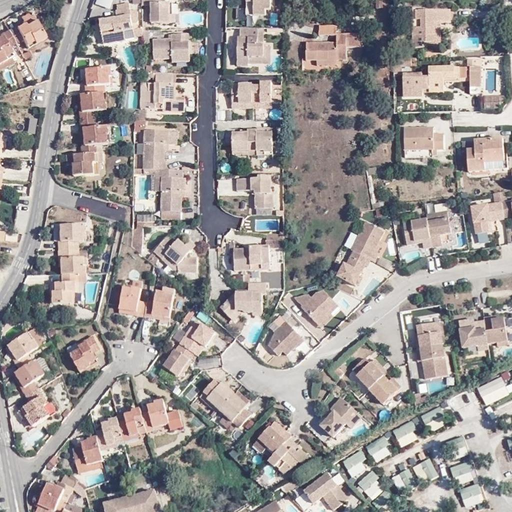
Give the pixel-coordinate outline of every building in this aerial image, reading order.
[(155,24),(172,24),(172,4),(167,4),(166,0),(145,0),(145,6),(154,6),(155,24)] [(246,0),(246,8),(254,8),(254,14),(264,14),(265,7),(270,7),(270,0),(246,0)] [(132,4),(118,6),(120,12),(119,12),(120,18),(102,20),(105,39),(120,37),(120,42),(138,40),(138,39),(139,39),(146,38),(145,30),(142,30),(140,11),(133,12),(132,4)] [(435,24),(440,24),(449,24),(449,12),(412,12),(411,50),(424,50),(424,44),(434,44),(435,24)] [(20,22),(23,26),(25,31),(35,25),(30,16),(20,22)] [(439,50),(440,24),(435,24),(434,44),(424,44),(424,50),(439,50)] [(23,26),(8,34),(17,50),(23,46),(25,49),(35,44),(38,47),(45,43),(35,25),(25,31),(23,26)] [(258,28),(240,27),(240,36),(237,37),(236,65),(248,65),(249,63),(249,57),(262,57),(263,44),(257,44),(257,41),(263,40),(263,31),(258,31),(258,28)] [(336,27),(319,27),(319,37),(336,36),(336,27)] [(0,72),(15,64),(10,53),(17,50),(8,34),(0,38),(2,41),(0,41),(0,72)] [(174,41),(156,41),(157,59),(175,58),(175,63),(192,62),(192,44),(195,44),(195,34),(174,35),(174,41)] [(305,66),(311,65),(310,46),(339,46),(339,61),(346,61),(346,48),(363,48),(362,36),(337,36),(337,42),(306,42),(305,66)] [(35,44),(25,49),(27,53),(38,47),(35,44)] [(249,57),(249,63),(269,63),(270,45),(263,44),(262,57),(249,57)] [(310,46),(311,65),(336,65),(336,61),(339,61),(339,46),(310,46)] [(24,82),(32,79),(29,67),(21,69),(24,82)] [(441,78),(459,79),(469,79),(469,94),(481,94),(480,68),(427,69),(428,78),(419,78),(420,74),(401,75),(400,97),(420,97),(420,93),(442,93),(441,83),(441,78)] [(92,96),(105,95),(105,85),(112,85),(111,69),(86,71),(86,79),(87,87),(92,87),(92,96)] [(174,75),(157,75),(157,86),(157,95),(147,94),(147,112),(165,112),(165,114),(187,114),(188,101),(182,101),(177,101),(177,94),(177,87),(174,87),(174,75)] [(83,79),(84,97),(92,96),(92,87),(87,87),(86,79),(83,79)] [(282,104),(282,85),(272,85),(272,81),(260,81),(260,85),(233,83),(233,103),(253,103),(272,103),(282,104)] [(157,95),(157,86),(143,86),(143,111),(147,112),(147,94),(157,95)] [(81,114),(82,123),(98,121),(97,113),(110,112),(110,102),(106,102),(105,95),(92,96),(84,97),(86,114),(81,114)] [(504,110),(504,96),(484,96),(484,110),(504,110)] [(231,120),(231,111),(217,111),(217,120),(231,120)] [(101,147),(111,147),(110,138),(112,138),(111,129),(98,130),(98,121),(82,123),(82,132),(88,132),(90,148),(101,147)] [(145,121),(137,121),(136,132),(141,132),(145,128),(145,121)] [(432,128),(403,130),(404,152),(443,150),(442,135),(433,135),(432,128)] [(171,145),(172,132),(146,131),(145,170),(156,170),(166,170),(166,151),(166,145),(171,145)] [(265,150),(265,154),(272,154),(271,132),(231,133),(232,155),(240,155),(240,150),(248,150),(256,150),(265,150)] [(485,166),(503,165),(502,142),(473,144),(473,153),(467,153),(468,175),(485,174),(485,166)] [(90,148),(84,149),(85,157),(78,157),(79,165),(76,166),(76,179),(96,177),(96,166),(99,166),(98,157),(101,157),(101,147),(90,148)] [(79,165),(78,157),(68,159),(68,166),(76,166),(79,165)] [(507,165),(503,165),(485,166),(485,174),(507,172),(507,165)] [(166,170),(156,170),(156,178),(162,178),(162,192),(161,212),(181,213),(181,198),(185,198),(186,179),(183,179),(183,171),(166,170)] [(259,179),(236,179),(236,190),(237,191),(254,191),(255,208),(272,208),(272,191),(270,191),(270,176),(258,176),(259,179)] [(501,194),(495,196),(496,204),(503,202),(501,194)] [(511,200),(503,202),(506,218),(511,216),(511,200)] [(506,218),(503,202),(496,204),(474,207),(478,234),(490,233),(488,222),(506,218)] [(449,212),(428,216),(429,220),(433,246),(443,245),(442,240),(442,236),(453,233),(452,228),(451,221),(449,212)] [(425,248),(433,246),(429,220),(405,224),(409,246),(424,244),(425,248)] [(367,222),(351,251),(355,253),(370,261),(373,263),(379,254),(374,252),(385,231),(367,222)] [(140,225),(131,225),(130,229),(130,245),(140,254),(140,228),(140,225)] [(62,229),(62,239),(62,243),(65,243),(66,254),(69,253),(82,253),(81,246),(87,245),(87,236),(90,236),(90,228),(62,229)] [(479,244),(489,243),(487,233),(477,235),(479,244)] [(188,252),(182,245),(180,247),(174,241),(171,244),(165,238),(151,253),(159,261),(164,256),(174,266),(170,271),(172,273),(192,274),(192,259),(187,259),(186,254),(188,252)] [(186,241),(182,245),(188,252),(192,248),(186,241)] [(241,251),(232,251),(232,256),(232,272),(247,272),(248,266),(267,266),(267,249),(247,249),(247,253),(241,254),(241,251)] [(61,270),(65,270),(65,263),(69,262),(69,253),(66,254),(60,254),(61,270)] [(89,279),(92,279),(92,271),(86,271),(87,262),(82,262),(82,253),(69,253),(69,262),(65,263),(65,270),(66,270),(66,279),(87,279),(89,279)] [(370,261),(355,253),(347,265),(345,264),(338,276),(355,285),(366,265),(368,266),(370,261)] [(145,259),(151,264),(154,260),(148,255),(145,259)] [(164,256),(159,261),(170,271),(174,266),(164,256)] [(66,279),(62,279),(63,285),(60,285),(60,298),(56,298),(57,311),(76,310),(76,297),(78,297),(78,289),(82,289),(82,284),(89,284),(89,279),(87,279),(66,279)] [(133,290),(144,291),(144,282),(134,282),(134,288),(133,290)] [(60,298),(60,285),(51,286),(52,311),(57,311),(56,298),(60,298)] [(246,294),(259,295),(263,295),(263,285),(246,285),(246,294)] [(148,320),(150,304),(143,303),(144,291),(133,290),(133,293),(124,292),(123,311),(140,313),(140,319),(148,320)] [(258,314),(259,295),(246,294),(246,295),(238,295),(235,292),(217,310),(228,320),(236,313),(239,310),(242,314),(258,314)] [(309,295),(295,298),(302,308),(301,309),(318,325),(331,314),(330,311),(337,305),(325,292),(317,294),(312,298),(309,295)] [(161,305),(150,304),(148,320),(158,321),(159,319),(176,320),(179,298),(162,297),(161,305)] [(238,314),(236,313),(228,320),(230,322),(238,314)] [(494,318),(485,319),(486,325),(489,344),(499,343),(509,341),(506,319),(494,321),(494,318)] [(276,333),(271,347),(279,355),(283,352),(286,354),(296,344),(298,346),(304,340),(287,323),(276,333)] [(419,351),(445,347),(441,323),(419,327),(421,341),(418,340),(419,351)] [(192,354),(195,357),(203,345),(205,347),(215,334),(201,324),(197,330),(191,326),(178,344),(192,354)] [(479,354),(490,352),(489,344),(486,325),(469,327),(468,324),(460,325),(460,329),(464,351),(478,349),(479,354)] [(18,366),(23,373),(36,365),(31,358),(49,347),(39,332),(11,350),(20,364),(18,366)] [(98,338),(90,342),(92,346),(83,351),(84,353),(75,358),(85,376),(95,369),(93,366),(101,361),(98,356),(106,351),(98,338)] [(92,346),(90,342),(81,348),(83,351),(92,346)] [(192,354),(178,344),(161,368),(178,380),(189,363),(187,362),(192,354)] [(419,351),(417,351),(419,357),(424,357),(425,370),(448,367),(445,347),(419,351)] [(358,376),(371,391),(385,377),(389,374),(376,360),(358,376)] [(103,364),(101,361),(93,366),(95,369),(103,364)] [(25,394),(29,400),(43,391),(39,385),(50,378),(46,371),(42,373),(37,365),(36,365),(23,373),(20,375),(29,391),(25,394)] [(15,378),(25,394),(29,391),(20,375),(15,378)] [(385,377),(371,391),(383,405),(402,389),(397,383),(394,387),(390,382),(385,377)] [(477,390),(486,407),(509,394),(500,377),(477,390)] [(442,380),(430,381),(431,391),(443,390),(442,380)] [(220,410),(235,394),(222,383),(218,387),(213,382),(203,393),(220,410)] [(43,391),(29,400),(33,407),(27,411),(32,421),(30,423),(32,429),(34,432),(53,421),(47,411),(50,409),(46,401),(48,400),(43,391)] [(217,413),(220,410),(203,393),(199,396),(217,413)] [(247,406),(235,394),(220,410),(239,427),(250,415),(244,408),(247,406)] [(349,424),(359,412),(342,396),(331,409),(334,412),(322,425),(334,436),(346,422),(349,424)] [(499,419),(511,413),(511,399),(494,407),(499,419)] [(165,402),(158,404),(159,409),(150,411),(151,416),(145,418),(148,432),(163,429),(171,427),(172,433),(185,430),(180,413),(169,416),(165,402)] [(425,425),(444,416),(440,407),(420,417),(425,425)] [(32,421),(27,411),(20,415),(29,431),(32,429),(30,423),(32,421)] [(139,440),(150,437),(148,432),(145,418),(143,412),(124,416),(126,426),(119,427),(122,440),(134,437),(135,440),(139,440)] [(362,415),(359,412),(349,424),(352,427),(362,415)] [(106,436),(99,438),(100,442),(104,455),(111,453),(110,451),(124,447),(122,440),(119,427),(117,422),(110,424),(111,430),(105,431),(106,436)] [(396,440),(416,432),(412,422),(392,430),(396,440)] [(289,440),(293,437),(285,430),(282,433),(271,423),(258,438),(276,455),(289,440)] [(122,440),(124,447),(140,443),(139,440),(135,440),(134,437),(122,440)] [(375,463),(392,454),(383,438),(366,447),(375,463)] [(464,439),(454,440),(455,457),(466,456),(464,439)] [(276,455),(270,461),(285,474),(297,461),(302,465),(308,457),(289,440),(276,455)] [(104,455),(100,442),(91,444),(92,445),(84,447),(85,453),(78,454),(82,469),(90,467),(91,470),(107,466),(104,455)] [(361,461),(366,459),(361,450),(341,460),(351,478),(366,470),(361,461)] [(420,483),(437,474),(429,459),(412,467),(420,483)] [(396,490),(414,483),(409,470),(391,476),(396,490)] [(356,484),(369,499),(383,486),(370,471),(356,484)] [(326,474),(302,492),(313,506),(322,499),(331,511),(332,511),(347,500),(337,485),(336,487),(326,474)] [(77,493),(80,488),(67,479),(65,487),(70,490),(77,493)] [(68,511),(77,493),(70,490),(69,494),(60,489),(58,491),(52,488),(43,506),(56,511),(68,511)] [(385,490),(371,503),(378,510),(391,497),(385,490)] [(156,511),(153,496),(102,509),(102,511),(156,511)]
